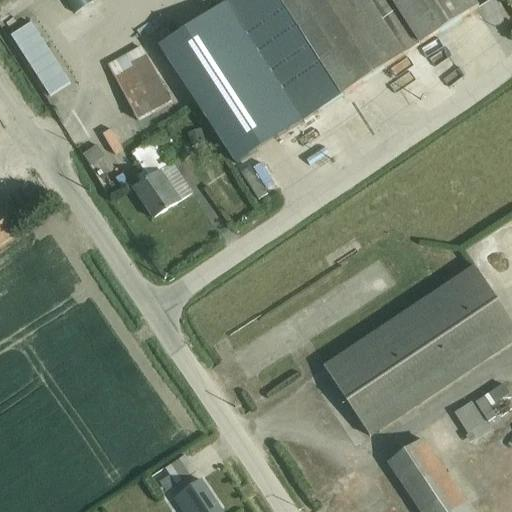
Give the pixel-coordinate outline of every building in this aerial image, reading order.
[(87,0),(64,0),(76,16),(92,5),(87,0)] [(212,14),(160,48),(236,166),(480,8),(474,0),(233,0),(226,5),(212,14)] [(31,24),(11,38),(50,98),(70,85),(31,24)] [(136,49),(136,48),(137,46),(137,45),(136,43),(135,42),(133,41),(132,41),(130,41),(129,42),(127,44),(127,45),(127,47),(127,48),(128,50),(130,50),(131,51),(133,51),(134,50),(136,49)] [(142,48),(109,66),(138,122),(158,111),(162,118),(178,110),(173,101),(171,102),(142,48)] [(169,130),(132,155),(149,181),(134,191),(154,221),(192,197),(172,166),(187,155),(169,130)] [(118,154),(102,160),(109,180),(125,174),(118,154)] [(252,169),(241,176),(258,202),(269,195),(252,169)] [(0,208),(0,248),(23,233),(6,208),(0,208)] [(511,323),(476,269),(325,370),(370,438),(511,343),(511,323)] [(504,386),(485,398),(492,408),(511,396),(504,386)] [(483,400),(475,405),(487,424),(495,419),(483,400)] [(472,403),(455,415),(469,437),(470,437),(474,443),(490,432),(472,403)] [(472,511),(425,440),(388,465),(419,511),(472,511)] [(170,476),(160,484),(167,493),(197,472),(185,456),(166,470),(170,476)] [(181,511),(221,511),(201,482),(174,501),(181,511)]
